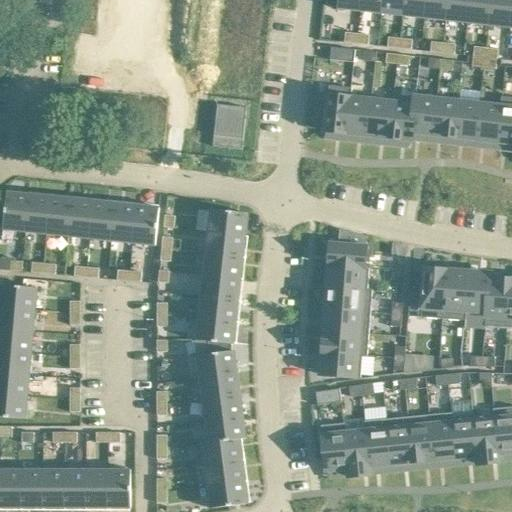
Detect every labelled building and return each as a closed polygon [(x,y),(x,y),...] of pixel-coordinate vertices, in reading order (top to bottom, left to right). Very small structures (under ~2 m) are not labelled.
[(194,105),(233,7),(216,0),(116,0),(103,32),(125,41),(113,72),(194,105)] [(360,0),(338,0),(337,9),(359,11),(360,0)] [(381,0),(360,0),(359,11),(380,13),(381,0)] [(403,0),(381,0),(380,13),(402,16),(403,0)] [(403,0),(402,16),(424,18),(425,0),(403,0)] [(447,0),(425,0),(424,18),(445,21),(447,0)] [(447,0),(445,21),(467,23),(469,0),(447,0)] [(491,0),(469,0),(467,23),(488,25),(491,0)] [(511,0),(491,0),(488,25),(510,28),(511,9),(511,0)] [(344,42),(356,44),(357,35),(357,33),(345,32),(344,42)] [(369,35),(357,33),(357,35),(356,44),(368,45),(369,35)] [(399,48),(400,38),(388,37),(387,47),(399,48)] [(400,38),(399,48),(411,50),(412,39),(400,38)] [(431,42),(430,52),(442,53),(443,43),(431,42)] [(443,43),(442,53),(454,54),(455,44),(443,43)] [(474,46),(473,56),(485,58),(486,48),(474,46)] [(355,50),(331,47),(330,60),(354,62),(355,50)] [(497,59),(498,49),(486,48),(485,58),(497,59)] [(376,52),(364,51),(363,61),(375,62),(376,52)] [(385,63),(397,65),(398,54),(386,53),(385,63)] [(398,54),(397,65),(409,66),(410,56),(398,54)] [(473,56),(472,67),(483,68),(485,58),(473,56)] [(428,68),(440,69),(441,59),(429,58),(428,68)] [(485,58),(483,68),(495,69),(497,59),(485,58)] [(452,71),(453,60),(441,59),(440,69),(452,71)] [(349,97),(351,98),(352,88),(328,85),(323,131),(345,133),(349,97)] [(437,99),(433,135),(454,137),(458,101),(459,102),(459,97),(436,94),(436,99),(437,99)] [(345,133),(367,135),(371,100),(351,98),(349,97),(345,133)] [(412,132),(433,135),(437,99),(436,99),(414,97),(413,105),(415,105),(412,132)] [(496,142),(511,143),(511,97),(501,97),(500,106),(496,142)] [(367,135),(389,138),(393,102),(371,100),(367,135)] [(454,137),(475,139),(479,104),(459,102),(458,101),(454,137)] [(393,102),(389,138),(411,140),(412,132),(415,105),(413,105),(393,102)] [(218,104),(214,146),(243,149),(247,107),(218,104)] [(500,106),(479,104),(475,139),(496,142),(500,106)] [(25,232),(29,194),(7,192),(3,230),(25,232)] [(50,196),(29,194),(25,232),(46,234),(50,196)] [(50,196),(46,234),(68,236),(72,199),(50,196)] [(90,239),(94,201),(72,199),(68,236),(90,239)] [(112,241),(116,203),(94,201),(90,239),(112,241)] [(116,203),(112,241),(133,243),(137,205),(116,203)] [(137,205),(133,243),(155,246),(159,208),(137,205)] [(208,231),(246,235),(248,214),(239,213),(229,211),(210,209),(208,231)] [(165,215),(164,227),(174,228),(175,216),(165,215)] [(330,243),(329,265),(364,268),(366,246),(367,236),(339,229),(338,244),(330,243)] [(243,257),(246,235),(208,231),(205,253),(243,257)] [(163,237),(162,249),(172,250),(173,238),(163,237)] [(172,250),(162,249),(160,261),(170,262),(172,250)] [(243,257),(205,253),(203,275),(241,279),(243,257)] [(396,259),(395,271),(405,272),(406,260),(396,259)] [(22,262),(10,260),(9,270),(9,271),(22,272),(22,262)] [(32,262),(31,272),(43,274),(44,263),(32,262)] [(44,263),(43,274),(55,275),(56,265),(44,263)] [(329,265),(327,287),(367,290),(369,268),(364,268),(329,265)] [(75,266),(74,276),(86,277),(87,267),(75,266)] [(86,277),(98,278),(99,268),(87,267),(86,277)] [(410,292),(408,316),(442,319),(446,270),(424,268),(422,293),(410,292)] [(117,280),(129,281),(130,271),(118,270),(117,280)] [(169,271),(159,270),(158,282),(159,282),(168,283),(169,271)] [(446,270),(442,319),(465,320),(466,311),(465,311),(468,272),(446,270)] [(129,281),(141,282),(142,272),(130,271),(129,281)] [(395,271),(394,283),(404,284),(405,272),(395,271)] [(468,272),(465,311),(466,311),(486,312),(487,312),(490,277),(490,273),(468,272)] [(239,301),(241,279),(203,275),(201,297),(239,301)] [(486,312),(484,326),(507,328),(511,279),(490,277),(487,312),(486,312)] [(0,306),(35,310),(37,288),(22,287),(0,284),(0,306)] [(327,287),(325,309),(370,312),(372,290),(367,290),(327,287)] [(236,322),(239,301),(201,297),(198,318),(236,322)] [(70,301),(70,313),(80,313),(80,301),(70,301)] [(393,302),(392,314),(402,315),(403,303),(393,302)] [(157,303),(157,315),(167,315),(167,303),(157,303)] [(35,310),(0,306),(0,328),(33,332),(35,310)] [(325,309),(323,330),(369,334),(370,312),(325,309)] [(80,325),(80,313),(70,313),(70,325),(80,325)] [(392,314),(391,326),(401,327),(402,315),(392,314)] [(157,315),(157,327),(167,327),(167,315),(157,315)] [(234,344),(236,322),(198,318),(196,340),(208,342),(232,344),(234,344)] [(0,350),(31,354),(33,332),(0,328),(0,350)] [(323,330),(322,352),(362,355),(362,356),(367,356),(369,334),(323,330)] [(167,340),(157,340),(157,352),(167,352),(167,340)] [(197,356),(199,378),(237,373),(234,351),(231,351),(232,344),(208,342),(207,354),(197,356)] [(70,344),(70,357),(80,357),(80,344),(70,344)] [(395,346),(394,358),(405,359),(405,354),(405,347),(395,346)] [(31,354),(0,350),(0,372),(29,375),(31,354)] [(322,352),(320,374),(360,378),(362,356),(362,355),(322,352)] [(404,371),(404,373),(416,371),(417,354),(405,354),(405,359),(404,371)] [(471,356),(470,366),(483,367),(483,356),(471,356)] [(483,356),(483,367),(495,367),(495,357),(483,356)] [(80,369),(80,357),(70,357),(70,369),(80,369)] [(452,357),(440,359),(441,369),(453,367),(452,357)] [(394,358),(394,370),(404,371),(405,359),(394,358)] [(0,372),(0,394),(28,397),(29,375),(0,372)] [(240,395),(237,373),(199,378),(202,399),(240,395)] [(459,373),(447,375),(448,385),(460,383),(459,373)] [(480,373),(479,383),(492,383),(492,373),(480,373)] [(447,375),(435,376),(436,386),(448,385),(447,375)] [(416,378),(404,379),(405,389),(417,388),(416,378)] [(404,379),(392,381),(393,391),(405,389),(404,379)] [(373,383),(361,385),(362,395),(374,393),(373,383)] [(361,385),(349,387),(350,397),(362,395),(361,385)] [(70,388),(70,400),(80,400),(80,388),(70,388)] [(339,389),(316,392),(318,405),(341,401),(339,389)] [(157,404),(167,403),(167,391),(157,391),(157,404)] [(0,394),(0,416),(11,418),(26,419),(28,397),(0,394)] [(205,421),(243,416),(240,395),(202,399),(205,421)] [(80,412),(80,400),(70,400),(70,412),(80,412)] [(167,416),(167,403),(157,404),(157,416),(167,416)] [(511,406),(493,408),(494,418),(496,418),(499,454),(511,452),(511,406)] [(452,412),(429,415),(434,460),(455,458),(451,417),(452,417),(452,412)] [(429,415),(408,417),(412,462),(434,460),(429,415)] [(452,417),(451,417),(455,458),(476,456),(472,420),(474,420),(474,415),(452,417)] [(246,438),(243,416),(205,421),(208,441),(208,442),(240,438),(240,439),(246,438)] [(408,417),(387,419),(391,464),(412,462),(408,417)] [(474,420),(472,420),(476,456),(477,464),(500,462),(499,454),(496,418),(494,418),(474,420)] [(387,419),(364,421),(365,431),(367,430),(370,466),(391,464),(387,419)] [(344,423),(321,425),(325,471),(347,469),(343,433),(345,432),(344,423)] [(0,436),(12,436),(12,426),(0,426),(0,436)] [(345,432),(343,433),(347,469),(348,476),(371,474),(370,466),(367,430),(365,431),(345,432)] [(34,432),(22,432),(22,442),(34,442),(34,432)] [(53,442),(65,442),(65,432),(53,432),(53,442)] [(65,432),(65,442),(77,442),(77,432),(65,432)] [(96,442),(108,442),(108,432),(96,432),(96,442)] [(120,432),(108,432),(108,442),(120,442),(120,433),(120,432)] [(157,435),(157,447),(167,447),(167,435),(157,435)] [(243,460),(240,439),(240,438),(208,442),(208,441),(202,442),(205,465),(243,460)] [(167,459),(167,447),(157,447),(157,459),(167,459)] [(243,460),(205,465),(207,487),(245,482),(243,460)] [(0,468),(0,507),(22,508),(22,469),(0,468)] [(22,508),(43,508),(43,469),(22,469),(22,508)] [(43,469),(43,508),(65,508),(65,469),(43,469)] [(65,508),(86,508),(86,469),(65,469),(65,508)] [(108,469),(86,469),(86,508),(108,508),(108,469)] [(130,469),(108,469),(108,508),(130,508),(130,469)] [(157,479),(157,491),(167,491),(167,479),(157,479)] [(248,503),(245,482),(207,487),(210,508),(248,503)] [(167,491),(157,491),(157,503),(167,503),(167,491)]
